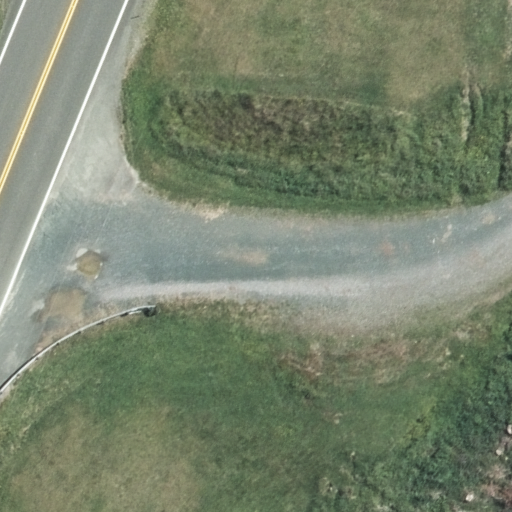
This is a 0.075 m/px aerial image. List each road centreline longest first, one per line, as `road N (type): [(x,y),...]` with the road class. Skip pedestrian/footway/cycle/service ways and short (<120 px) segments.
road 1 (track): [(0,172),(157,260),(268,281),(381,275),(511,233)]
road 2 (trunk): [(0,132),(51,0)]
